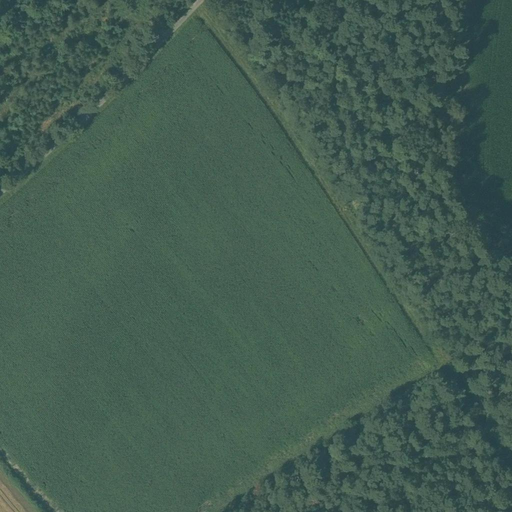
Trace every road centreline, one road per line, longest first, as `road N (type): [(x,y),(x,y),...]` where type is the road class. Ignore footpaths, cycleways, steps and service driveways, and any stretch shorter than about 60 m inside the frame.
road 1 (track): [(511,460),(197,3)]
road 2 (unclassified): [(201,0),(0,192)]
